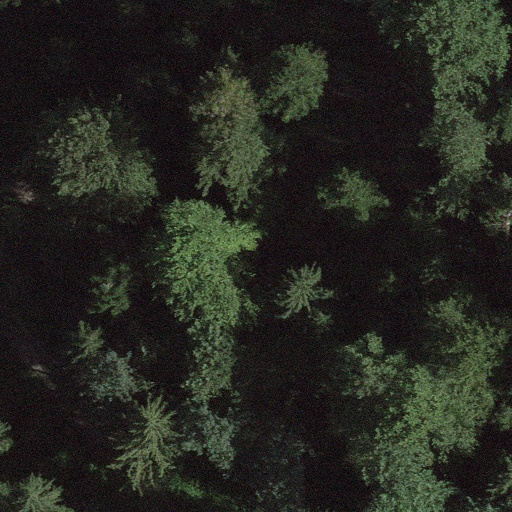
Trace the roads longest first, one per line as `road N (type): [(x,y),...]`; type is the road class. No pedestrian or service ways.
road 1 (track): [(0,177),(144,266),(466,511)]
road 2 (track): [(0,315),(165,511)]
